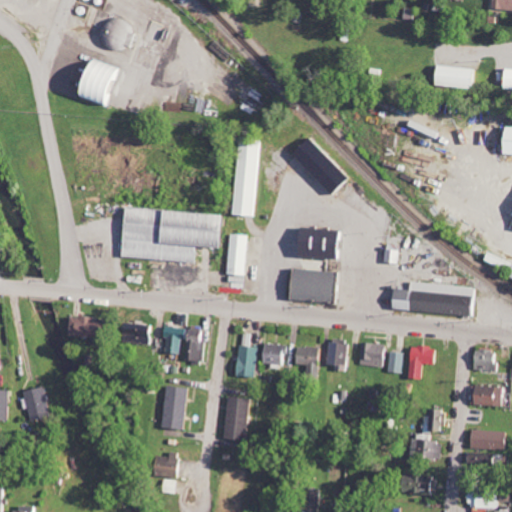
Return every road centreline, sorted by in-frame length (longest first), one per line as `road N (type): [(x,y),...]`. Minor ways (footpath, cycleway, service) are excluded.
road 1 (tertiary): [(511,335),(0,281)]
road 2 (residential): [(230,305),(204,484)]
road 3 (residential): [(455,511),(472,331)]
